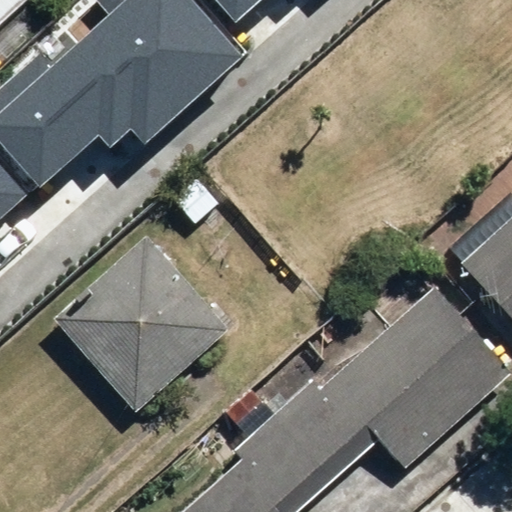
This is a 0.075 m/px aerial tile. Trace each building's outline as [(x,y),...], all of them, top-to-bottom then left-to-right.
[(0,0),(0,28),(32,0),(0,0)] [(145,141),(241,53),(191,0),(95,0),(108,13),(55,61),(44,49),(0,89),(0,143),(41,187),(99,134),(109,145),(130,126),(145,141)] [(219,0),(237,19),(258,0),(219,0)] [(0,222),(30,195),(0,162),(0,222)] [(511,224),(459,272),(511,329),(511,224)] [(228,333),(145,242),(54,325),(137,416),(228,333)] [(239,468),(190,511),(305,511),(377,448),(401,474),(508,377),(433,294),(320,395),(311,386),(231,459),(239,468)]
